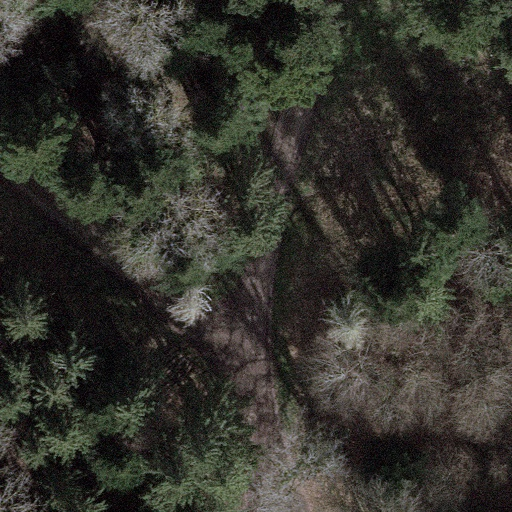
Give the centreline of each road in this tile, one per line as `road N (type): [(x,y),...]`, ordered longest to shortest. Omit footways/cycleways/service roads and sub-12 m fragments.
road 1 (track): [(260,511),(242,372),(248,192),(297,0)]
road 2 (track): [(242,372),(0,181)]
